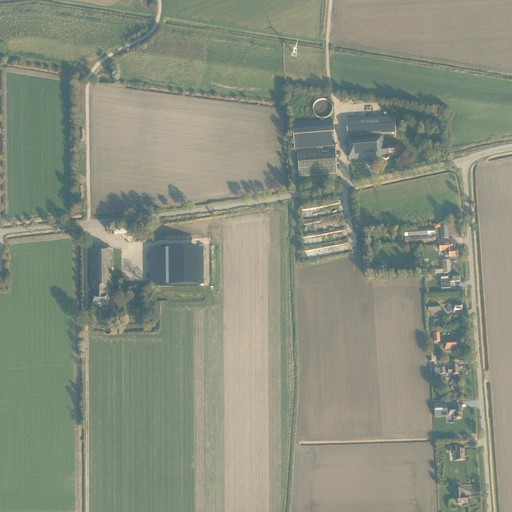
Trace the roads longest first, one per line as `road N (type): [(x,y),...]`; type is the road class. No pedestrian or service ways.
road 1 (unclassified): [(0,232),(284,199),(463,159)]
road 2 (unclassified): [(489,511),(463,159)]
road 3 (track): [(88,222),(90,72),(146,36),(160,15),(159,0)]
road 4 (track): [(87,511),(86,326)]
road 5 (unknown): [(333,96),(355,240)]
